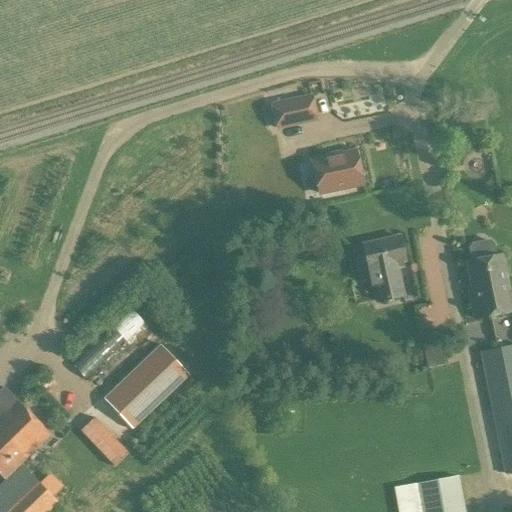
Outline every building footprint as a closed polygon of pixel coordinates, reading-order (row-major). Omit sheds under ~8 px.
[(275,129),(317,120),(312,95),(270,105),(275,129)] [(361,185),(354,153),(340,156),(339,153),(324,156),(324,160),(310,163),(317,194),(361,185)] [(375,303),(403,296),(395,264),(404,262),(398,237),(362,246),(375,303)] [(468,248),(471,262),(465,263),(473,301),(469,302),(473,320),(511,312),(511,294),(508,295),(500,256),(496,257),(493,243),(489,240),(471,244),(468,248)] [(112,327),(78,367),(90,378),(124,338),(112,327)] [(420,335),(426,370),(446,366),(441,332),(420,335)] [(135,429),(191,373),(161,343),(104,399),(135,429)] [(511,473),(511,346),(479,352),(503,475),(511,473)] [(0,390),(0,476),(4,481),(0,484),(0,511),(48,511),(57,504),(20,464),(49,435),(3,388),(0,390)] [(463,511),(458,476),(393,488),(397,511),(463,511)]
